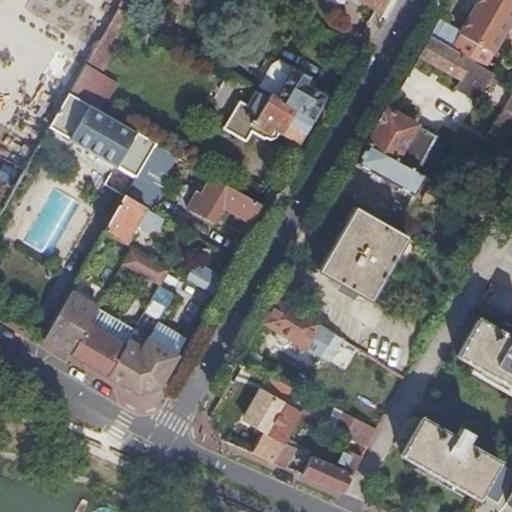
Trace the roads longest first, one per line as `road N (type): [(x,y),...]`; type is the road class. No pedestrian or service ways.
road 1 (residential): [(418,0),(163,440)]
road 2 (tertiary): [(163,440),(0,347)]
road 3 (tertiary): [(320,511),(163,440)]
